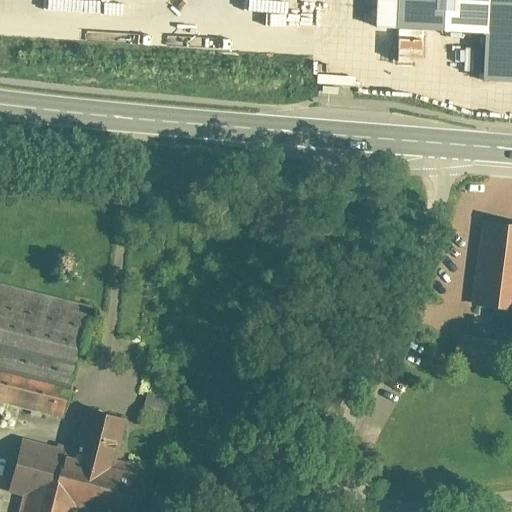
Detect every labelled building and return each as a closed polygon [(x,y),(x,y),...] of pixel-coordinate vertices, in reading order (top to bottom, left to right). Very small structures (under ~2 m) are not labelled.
[(511,0),(403,0),(403,30),(491,30),(491,84),(511,84),(511,0)] [(511,228),(481,228),(478,310),(511,311),(511,228)] [(96,308),(0,287),(0,349),(84,367),(96,308)] [(456,342),(456,375),(498,375),(499,343),(456,342)] [(69,382),(3,367),(0,366),(0,409),(60,423),(69,382)] [(149,399),(144,423),(174,429),(179,406),(149,399)] [(36,499),(31,511),(144,511),(156,475),(121,465),(132,427),(85,414),(75,449),(30,436),(13,492),(36,499)]
